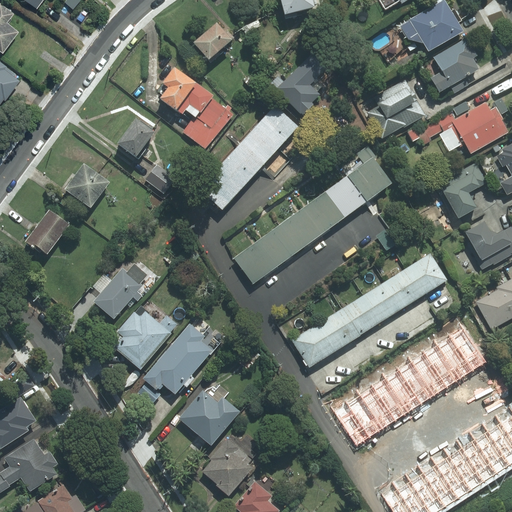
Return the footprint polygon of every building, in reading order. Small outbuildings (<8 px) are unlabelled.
[(308,0),(272,0),(279,23),(312,14),(308,0)] [(393,0),(397,8),(411,1),(412,0),(393,0)] [(18,11),(3,1),(0,5),(0,44),(8,50),(23,28),(12,20),(18,11)] [(404,44),(418,49),(422,56),(459,37),(441,3),(395,27),(404,44)] [(232,41),(224,32),(223,33),(215,25),(187,50),(202,67),(232,41)] [(429,61),(436,75),(426,80),(434,96),(475,74),(461,44),(429,61)] [(0,97),(8,102),(25,77),(8,66),(10,63),(0,56),(0,97)] [(276,78),(269,87),(297,120),(310,109),(308,108),(316,99),(306,89),(317,77),(302,63),(281,84),(276,78)] [(190,119),(180,131),(203,151),(235,114),(227,107),(224,110),(193,85),(172,69),(160,85),(165,89),(157,100),(173,112),(180,117),(183,114),(190,119)] [(256,82),(249,75),(241,83),(248,90),(256,82)] [(371,98),(377,109),(365,115),(379,142),(424,119),(403,81),(371,98)] [(485,105),(453,123),(447,112),(404,135),(413,151),(449,131),(465,159),(504,137),(485,105)] [(193,195),(216,216),(296,129),(274,109),(193,195)] [(129,165),(131,162),(134,164),(140,156),(147,161),(154,152),(148,147),(153,141),(150,139),(152,136),(149,134),(150,132),(142,125),(138,130),(130,124),(110,150),(129,165)] [(498,169),(503,167),(510,180),(496,186),(503,200),(511,194),(511,147),(492,156),(498,169)] [(386,190),(369,160),(231,261),(248,290),(386,190)] [(114,183),(86,162),(68,187),(95,208),(114,183)] [(431,188),(452,225),(471,214),(463,199),(486,186),(474,164),(431,188)] [(156,166),(146,178),(144,176),(147,172),(141,167),(134,176),(149,189),(163,172),(156,166)] [(46,257),(74,222),(54,207),(27,242),(46,257)] [(483,225),(460,237),(476,266),(486,261),(490,268),(511,254),(511,235),(508,229),(491,239),(483,225)] [(428,256),(287,342),(305,372),(446,285),(428,256)] [(123,267),(113,279),(106,273),(95,287),(102,293),(95,301),(117,320),(136,297),(140,300),(149,289),(145,286),(123,267)] [(511,319),(511,280),(495,291),(496,293),(473,305),(488,332),(511,319)] [(121,331),(126,335),(129,337),(120,349),(145,369),(175,332),(174,331),(181,323),(169,314),(163,322),(148,310),(144,316),(137,310),(121,331)] [(206,332),(210,327),(199,317),(147,377),(162,390),(168,384),(179,393),(187,384),(191,387),(199,377),(196,374),(217,349),(206,340),(210,335),(206,332)] [(0,360),(0,382),(11,370),(0,360)] [(244,409),(227,395),(222,401),(205,387),(182,416),(216,444),(244,409)] [(0,442),(3,446),(5,449),(33,429),(31,426),(40,420),(21,393),(0,407),(0,442)] [(511,432),(400,498),(408,511),(444,511),(511,472),(511,432)] [(7,457),(12,465),(2,472),(3,474),(0,476),(0,492),(1,494),(14,486),(13,484),(24,476),(34,491),(60,474),(36,438),(7,457)] [(233,495),(258,466),(248,458),(251,454),(233,438),(229,443),(227,441),(213,456),(215,458),(205,470),(233,495)] [(391,444),(390,496),(404,496),(405,445),(391,444)] [(279,511),(283,509),(272,500),(275,496),(258,482),(238,506),(243,511),(241,511),(279,511)] [(37,504),(42,511),(83,511),(89,508),(80,496),(70,503),(59,488),(37,504)] [(22,502),(12,510),(12,511),(26,511),(29,510),(22,502)]
